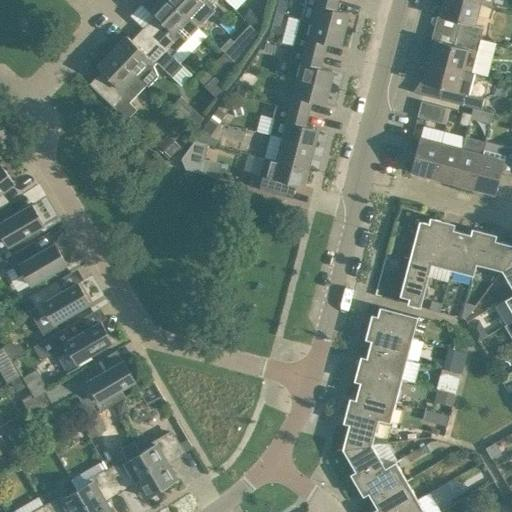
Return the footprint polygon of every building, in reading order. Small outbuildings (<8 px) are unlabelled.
[(147,31),(168,50),(173,55),(199,27),(170,0),(160,0),(151,11),(156,16),(154,17),(155,22),(147,31)] [(170,0),(199,27),(200,27),(198,25),(200,23),(201,25),(216,9),(214,8),(217,6),(213,2),(215,0),(170,0)] [(278,0),(275,10),(284,13),(286,0),(278,0)] [(335,8),(337,0),(304,0),(301,17),(314,21),(343,28),(348,11),(335,8)] [(459,20),(456,31),(480,37),(483,26),(475,24),(481,3),(469,0),(444,0),(440,15),(459,20)] [(272,23),(273,23),(280,25),(284,13),(275,10),(272,23)] [(250,25),(251,25),(260,31),(266,21),(256,15),(251,24),(250,25)] [(301,17),(293,46),(323,54),(327,42),(339,45),(343,28),(314,21),(301,17)] [(113,50),(147,83),(150,86),(159,75),(154,65),(168,50),(147,31),(139,39),(134,38),(132,40),(127,35),(113,50)] [(480,37),(456,31),(453,43),(434,39),(428,60),(462,68),(468,47),(477,49),(480,37)] [(481,37),(471,70),(487,74),(496,42),(481,37)] [(276,44),(266,42),(266,41),(266,43),(264,50),(274,53),(276,44)] [(236,44),(227,54),(236,62),(245,53),(236,44)] [(323,54),(293,46),(290,58),(292,58),(287,76),(299,79),(328,86),(332,69),(320,66),(323,54)] [(130,101),(147,83),(113,50),(97,66),(102,71),(100,73),(102,78),(94,87),(128,119),(138,108),(130,101)] [(476,72),(462,68),(428,60),(423,82),(442,87),(439,98),(463,104),(482,109),(485,97),(471,93),(476,72)] [(205,86),(217,98),(225,88),(214,76),(205,86)] [(324,103),(328,86),(299,79),(295,94),(293,94),(290,107),(308,112),(311,100),(324,103)] [(251,87),(238,84),(236,93),(249,96),(251,87)] [(417,115),(442,122),(446,106),(421,100),(417,115)] [(179,114),(195,129),(203,117),(189,103),(179,114)] [(220,104),(213,113),(221,118),(227,109),(221,104),(220,104)] [(270,133),(284,137),(284,136),(313,144),(317,127),(305,124),(308,112),(290,107),(276,104),(273,117),(274,118),(270,133)] [(470,118),(478,119),(480,109),(473,107),(470,118)] [(459,124),(467,126),(471,114),(463,111),(459,124)] [(209,119),(203,128),(210,134),(217,125),(209,119)] [(194,139),(209,143),(218,145),(221,140),(211,135),(211,134),(210,134),(203,128),(194,139)] [(181,146),(167,133),(157,143),(171,156),(181,146)] [(278,160),(307,168),(313,144),(284,136),(284,137),(278,160)] [(411,171),(433,177),(441,142),(420,136),(411,171)] [(202,172),(209,143),(194,139),(181,157),(186,169),(202,172)] [(433,177),(453,182),(462,148),(441,142),(433,177)] [(504,158),(483,153),(474,187),(495,193),(501,173),(511,175),(511,147),(508,146),(504,158)] [(453,182),(474,187),(483,153),(462,148),(453,182)] [(250,185),(263,188),(293,196),(296,183),(302,185),(307,168),(278,160),(264,157),(259,174),(253,172),(250,185)] [(0,208),(4,205),(0,200),(0,191),(14,181),(1,163),(0,163),(0,208)] [(4,205),(0,208),(0,229),(8,244),(44,223),(32,204),(11,216),(4,205)] [(409,258),(431,264),(442,219),(430,216),(428,222),(419,220),(409,258)] [(451,222),(442,219),(431,264),(452,269),(462,231),(454,229),(455,223),(451,222)] [(462,231),(452,269),(473,274),(476,263),(484,230),(472,227),(470,233),(462,231)] [(484,230),(476,263),(502,269),(511,256),(511,243),(496,240),(497,234),(493,233),(484,230)] [(29,243),(7,256),(18,275),(25,272),(31,283),(67,262),(55,243),(35,254),(29,243)] [(511,256),(502,269),(511,286),(511,256)] [(407,303),(420,306),(431,264),(409,258),(400,295),(409,297),(407,303)] [(52,282),(30,295),(21,300),(27,312),(36,306),(41,314),(47,311),(54,322),(89,301),(78,282),(58,293),(52,282)] [(442,302),(432,300),(430,308),(440,311),(442,302)] [(461,317),(465,318),(475,305),(465,302),(461,317)] [(371,317),(368,325),(412,337),(417,315),(380,305),(378,315),(372,313),(371,317)] [(487,334),(479,319),(470,325),(478,339),(487,334)] [(42,358),(61,348),(64,353),(70,350),(77,361),(112,340),(101,321),(81,332),(74,321),(34,344),(42,358)] [(406,358),(408,350),(412,337),(368,325),(365,338),(371,339),(369,348),(406,358)] [(484,349),(493,343),(489,335),(479,341),(484,349)] [(0,364),(11,358),(4,345),(0,346),(0,364)] [(367,357),(361,355),(357,368),(401,379),(406,358),(369,348),(367,357)] [(448,369),(461,372),(462,373),(467,352),(454,349),(448,369)] [(49,389),(35,397),(39,403),(47,419),(59,412),(54,405),(81,389),(84,394),(87,392),(93,389),(105,409),(126,396),(121,387),(135,379),(124,360),(104,371),(97,360),(49,389)] [(455,393),(461,372),(448,369),(443,368),(442,367),(436,388),(438,389),(455,393)] [(395,401),(401,379),(357,368),(354,380),(360,381),(357,391),(395,401)] [(44,381),(30,390),(32,392),(35,397),(49,389),(44,381)] [(453,405),(456,394),(455,393),(438,389),(435,400),(453,405)] [(357,391),(356,398),(350,397),(346,411),(378,419),(389,422),(395,401),(357,391)] [(39,403),(35,397),(32,392),(22,398),(28,409),(39,403)] [(120,413),(126,410),(127,404),(124,399),(115,404),(120,413)] [(38,424),(47,419),(39,403),(28,409),(38,424)] [(378,419),(346,411),(343,422),(349,423),(343,448),(371,443),(378,419)] [(449,415),(437,411),(434,422),(447,425),(449,415)] [(82,423),(90,437),(99,432),(91,418),(82,423)] [(141,452),(161,487),(177,477),(168,461),(183,452),(172,431),(154,442),(155,444),(141,452)] [(0,465),(14,457),(7,446),(0,434),(0,465)] [(51,441),(57,452),(67,446),(61,435),(51,441)] [(426,452),(433,449),(429,442),(422,445),(426,452)] [(355,470),(350,473),(356,483),(385,466),(371,443),(343,448),(355,470)] [(472,452),(463,449),(461,456),(470,458),(472,452)] [(161,487),(141,452),(127,460),(125,458),(108,468),(120,489),(136,480),(145,496),(161,487)] [(21,460),(27,471),(38,465),(31,453),(21,460)] [(120,489),(108,468),(108,469),(103,460),(72,478),(78,489),(91,511),(112,511),(105,498),(120,489)] [(372,499),(406,479),(395,461),(385,467),(385,466),(356,483),(363,495),(369,492),(372,499)] [(373,511),(392,511),(417,498),(406,479),(372,499),(377,507),(372,510),(373,511)] [(62,495),(45,505),(49,511),(91,511),(78,489),(64,497),(62,495)] [(425,511),(417,498),(392,511),(425,511)]
